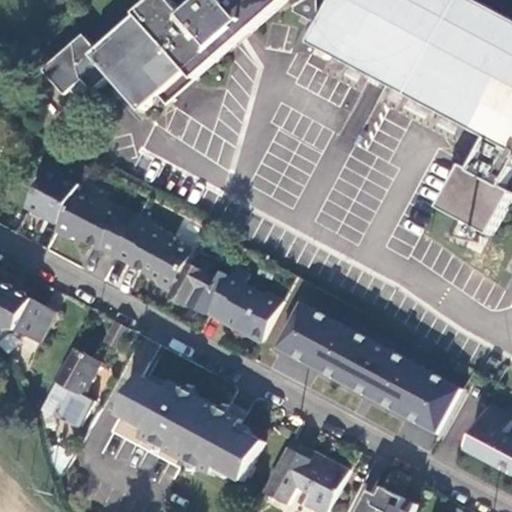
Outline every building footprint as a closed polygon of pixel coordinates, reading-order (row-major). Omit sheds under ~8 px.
[(144,113),(167,93),(191,73),(195,79),(251,30),(255,35),(281,12),(294,0),(208,0),(189,17),(173,0),(161,0),(102,51),(88,35),(47,70),(70,95),(66,98),(79,112),(100,94),(98,91),(112,78),(144,113)] [(445,210),(497,239),(511,211),(511,192),(510,191),(511,187),(511,18),(478,0),(346,0),(336,19),(334,18),(332,0),(323,0),(308,9),(307,15),(331,28),(321,46),(496,143),(479,174),(468,168),(445,210)] [(191,73),(167,93),(176,103),(255,35),(251,30),(195,79),(191,73)] [(0,149),(10,131),(0,124),(0,149)] [(28,211),(59,227),(77,193),(80,187),(49,170),(28,211)] [(116,259),(138,218),(122,209),(121,211),(101,201),(95,203),(77,193),(59,227),(56,232),(72,241),(78,239),(116,259)] [(186,265),(192,254),(174,245),(172,239),(152,228),(154,226),(138,218),(116,259),(153,280),(155,286),(171,294),(186,265)] [(218,282),(186,265),(171,294),(169,297),(186,306),(188,302),(193,304),(201,291),(210,296),(218,282)] [(251,277),(235,269),(210,316),(240,333),(243,330),(248,333),(252,339),(263,345),(286,303),(269,295),(260,296),(245,287),(251,277)] [(0,336),(4,332),(15,331),(43,345),(60,313),(13,288),(0,281),(0,336)] [(310,306),(284,354),(371,400),(444,439),(470,392),(310,306)] [(130,327),(113,319),(102,340),(119,348),(130,327)] [(103,366),(77,350),(44,411),(54,417),(61,405),(68,408),(62,419),(82,429),(96,404),(86,398),(103,366)] [(227,414),(228,412),(226,412),(220,408),(174,384),(171,390),(146,378),(125,417),(150,431),(146,440),(181,458),(216,476),(219,469),(247,483),(269,442),(242,428),(224,419),(227,414)] [(511,475),(511,435),(511,433),(511,416),(493,407),(472,447),(474,455),(511,475)] [(44,411),(42,415),(49,440),(59,438),(54,417),(44,411)] [(246,421),(228,412),(227,414),(224,419),(242,428),(246,421)] [(320,511),(331,511),(353,471),(299,440),(292,451),(295,453),(272,495),(292,506),(303,487),(316,494),(309,506),(320,511)] [(76,459),(75,459),(63,453),(54,465),(63,481),(76,459)] [(407,511),(405,511),(410,503),(387,491),(383,499),(374,494),(364,511),(407,511)]
